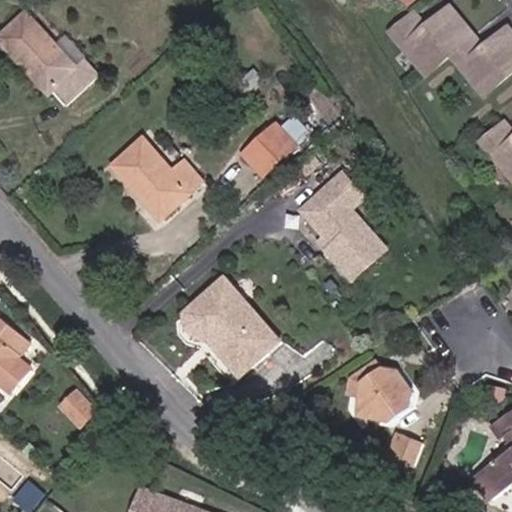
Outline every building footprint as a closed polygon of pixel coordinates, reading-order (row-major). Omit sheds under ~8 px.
[(453,55),(476,36),(454,9),(441,20),(446,27),(439,33),(434,26),(429,30),(417,15),(395,34),(429,76),(453,55)] [(81,71),(64,53),(30,14),(1,40),(54,98),(57,95),(68,108),(101,78),(89,64),(81,71)] [(446,27),(441,20),(434,26),(439,33),(446,27)] [(487,96),(511,75),(511,30),(499,41),(505,48),(498,54),(492,47),(488,51),(476,36),(453,55),(487,96)] [(505,48),(499,41),(492,47),(498,54),(505,48)] [(89,64),(72,46),(64,53),(81,71),(89,64)] [(300,147),(312,136),(298,121),(286,132),(300,147)] [(511,130),(507,125),(484,143),(511,176),(511,130)] [(266,177),(300,147),(286,132),(281,126),(247,157),(266,177)] [(163,221),(206,184),(189,164),(177,175),(147,141),(116,168),(163,221)] [(389,250),(354,211),(367,199),(346,175),(331,189),(337,195),(310,218),(328,238),(336,247),(330,252),(355,280),(389,250)] [(310,218),(337,195),(331,189),(305,212),(310,218)] [(336,247),(328,238),(322,244),(330,252),(336,247)] [(247,379),(288,344),(233,281),(193,316),(193,328),(202,338),(216,342),(247,379)] [(33,369),(20,359),(33,343),(0,316),(0,383),(13,393),(33,369)] [(366,385),(384,373),(378,364),(355,380),(352,395),(364,397),(366,385)] [(412,408),(414,394),(400,374),(386,371),(384,373),(366,385),(364,397),(364,400),(378,419),(392,422),(412,408)] [(504,405),(507,391),(493,387),(489,402),(504,405)] [(99,414),(80,394),(65,408),(84,428),(99,414)] [(511,413),(494,427),(503,440),(508,436),(511,441),(511,453),(475,479),(492,504),(511,489),(511,413)] [(413,475),(426,444),(402,435),(390,466),(413,475)] [(200,511),(145,491),(136,511),(200,511)]
